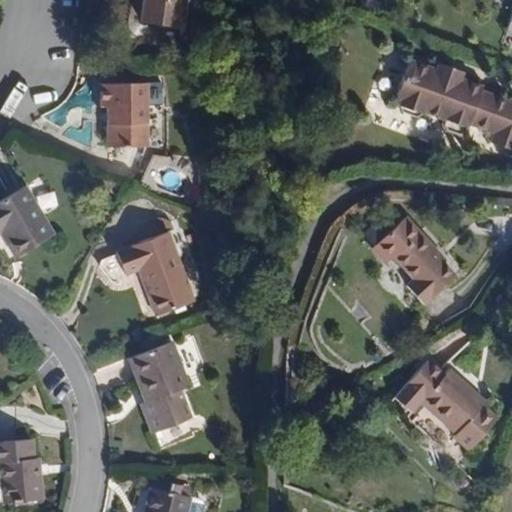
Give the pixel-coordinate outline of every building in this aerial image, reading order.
[(186,0),(144,0),(141,27),(182,32),(186,0)] [(511,149),(511,101),(480,89),(481,85),(459,76),(450,73),(447,65),(438,61),(435,67),(408,57),(392,97),(398,99),(397,102),(399,108),(413,114),(419,111),(420,108),(442,117),(440,121),(443,128),(457,133),(463,130),(465,125),(490,135),(488,141),(511,149)] [(462,70),(447,65),(450,73),(459,76),(462,70)] [(147,89),(100,89),(101,111),(106,111),(107,151),(148,152),(147,89)] [(51,233),(22,185),(0,198),(0,233),(14,256),(51,233)] [(404,215),(399,219),(437,261),(441,258),(404,215)] [(437,261),(399,219),(374,241),(409,280),(402,286),(419,303),(451,276),(437,261)] [(196,300),(172,232),(121,248),(121,250),(107,254),(113,276),(127,271),(143,266),(159,313),(196,300)] [(175,342),(133,358),(148,401),(144,403),(154,432),(193,418),(183,390),(191,388),(175,342)] [(468,445),(496,412),(480,399),(482,396),(446,366),(442,371),(424,357),(392,395),(410,410),(418,399),(454,429),(452,432),(468,445)] [(29,438),(0,441),(0,485),(2,501),(40,498),(37,460),(32,460),(29,438)] [(184,511),(188,499),(151,489),(145,511),(184,511)]
